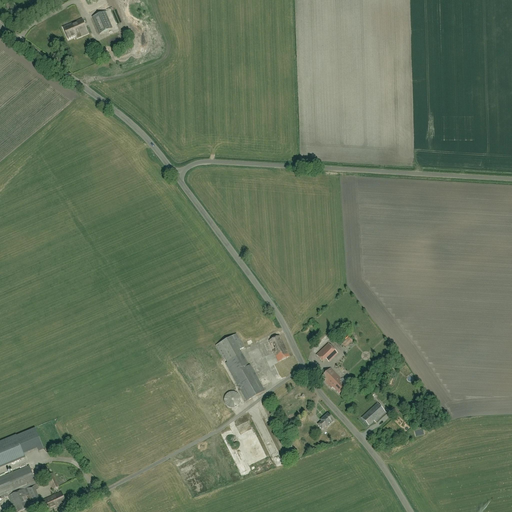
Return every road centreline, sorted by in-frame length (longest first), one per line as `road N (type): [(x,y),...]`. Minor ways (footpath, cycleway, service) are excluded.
road 1 (tertiary): [(409,511),(313,386),(276,312),(176,173)]
road 2 (unclassified): [(511,177),(213,161),(176,173)]
road 3 (tertiary): [(176,173),(120,112),(0,24)]
